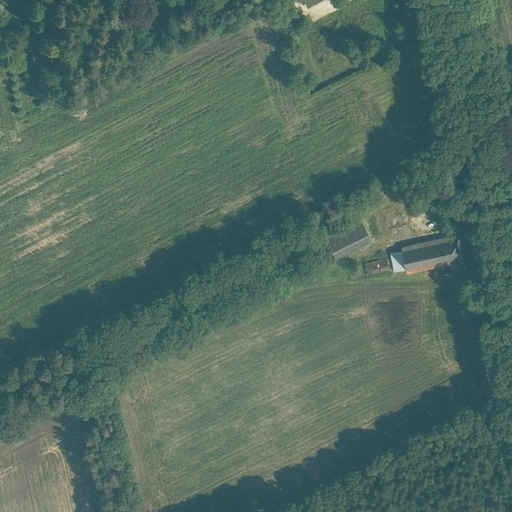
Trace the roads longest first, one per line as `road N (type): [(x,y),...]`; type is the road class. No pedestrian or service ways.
road 1 (track): [(116,511),(84,380),(93,352),(366,208)]
road 2 (track): [(451,0),(511,285)]
